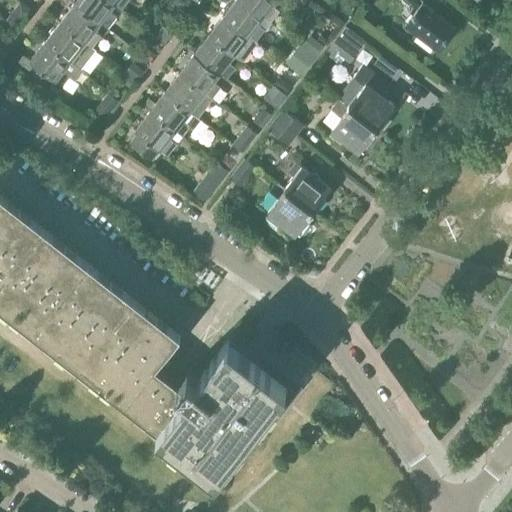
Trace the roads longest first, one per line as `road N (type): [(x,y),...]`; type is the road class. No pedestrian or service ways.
road 1 (residential): [(319,327),(0,104)]
road 2 (residential): [(319,327),(511,55)]
road 3 (residential): [(450,511),(319,327)]
